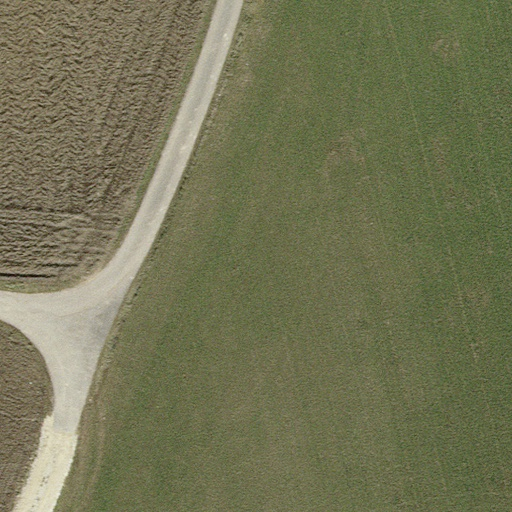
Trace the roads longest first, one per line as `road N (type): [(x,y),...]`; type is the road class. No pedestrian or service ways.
road 1 (track): [(106,320),(233,0)]
road 2 (track): [(30,511),(106,320)]
